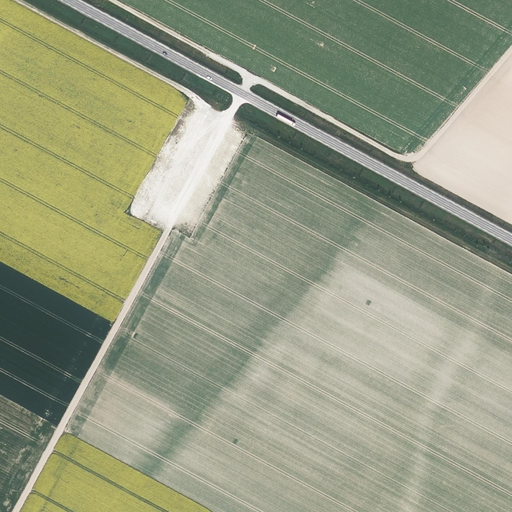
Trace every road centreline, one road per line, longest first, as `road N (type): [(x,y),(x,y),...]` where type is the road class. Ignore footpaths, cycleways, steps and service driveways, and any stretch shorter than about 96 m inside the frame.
road 1 (secondary): [(64,0),(511,243)]
road 2 (track): [(14,511),(250,76)]
road 3 (track): [(108,0),(406,160),(511,49)]
